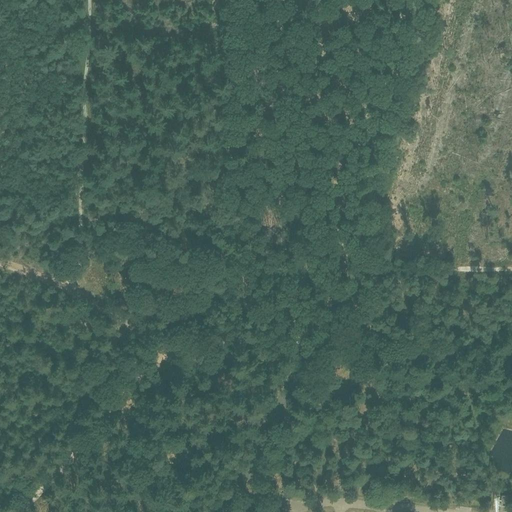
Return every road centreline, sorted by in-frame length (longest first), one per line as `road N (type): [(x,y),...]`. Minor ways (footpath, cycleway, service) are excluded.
road 1 (unclassified): [(222,511),(356,267),(430,0)]
road 2 (track): [(175,355),(120,391),(13,511)]
road 3 (track): [(175,355),(70,285)]
